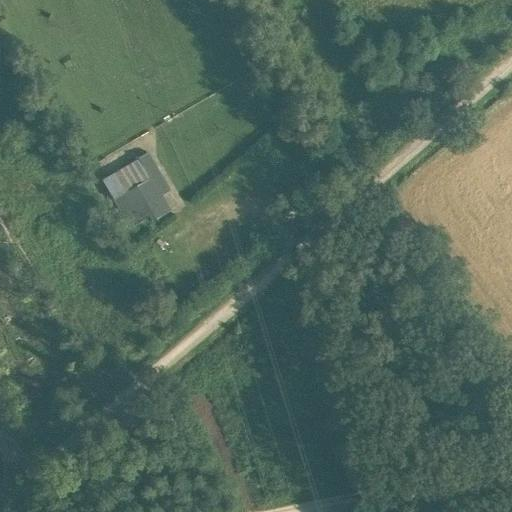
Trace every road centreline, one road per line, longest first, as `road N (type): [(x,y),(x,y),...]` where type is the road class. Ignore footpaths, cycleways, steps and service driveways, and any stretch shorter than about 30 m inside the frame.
road 1 (track): [(24,475),(511,64)]
road 2 (track): [(312,511),(511,486)]
